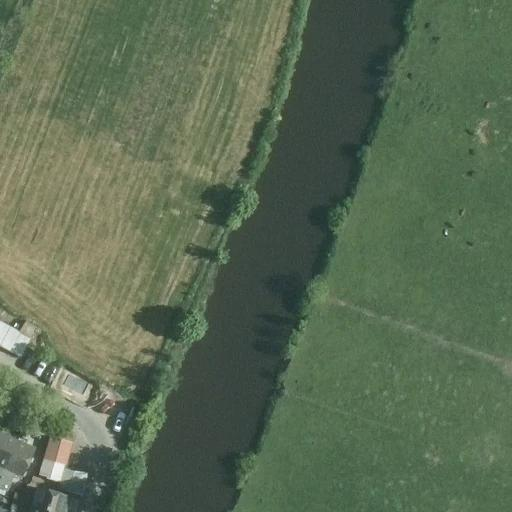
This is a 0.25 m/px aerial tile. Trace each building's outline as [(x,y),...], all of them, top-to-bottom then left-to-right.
[(31,339),(0,322),(0,348),(20,359),(31,339)] [(41,424),(28,418),(23,432),(36,437),(41,424)] [(0,432),(0,466),(6,470),(19,441),(0,433),(0,432)] [(73,444),(51,438),(46,459),(67,465),(73,444)] [(19,441),(6,470),(24,477),(37,449),(19,441)] [(17,474),(6,470),(0,483),(0,486),(9,491),(17,474)] [(76,473),(66,470),(60,489),(69,492),(76,473)] [(37,488),(30,511),(67,511),(72,498),(37,488)] [(25,511),(29,497),(17,494),(13,511),(14,511),(25,511)]
